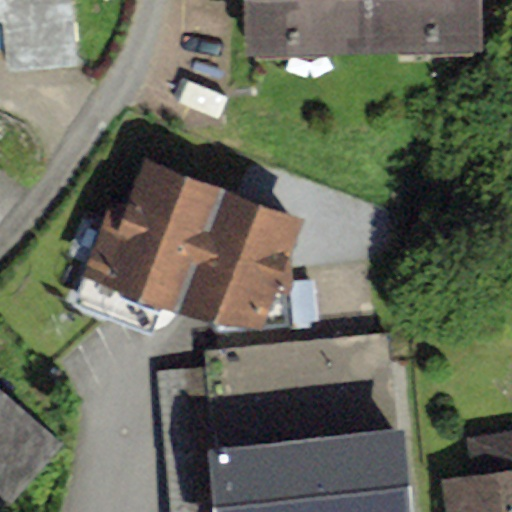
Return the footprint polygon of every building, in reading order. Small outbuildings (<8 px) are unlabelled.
[(2,0),(0,0),(0,56),(1,81),(78,77),(73,0),(40,0),(3,2),(2,0)] [(505,0),(254,0),(254,61),(505,61),(505,0)] [(312,224),(153,165),(129,230),(112,224),(91,280),(212,325),(271,333),(312,224)] [(208,372),(159,377),(172,511),(424,511),(417,435),(395,437),(385,340),(207,358),(208,372)] [(0,399),(0,509),(3,511),(17,511),(66,455),(0,399)] [(511,511),(511,479),(452,486),(455,511),(511,511)]
